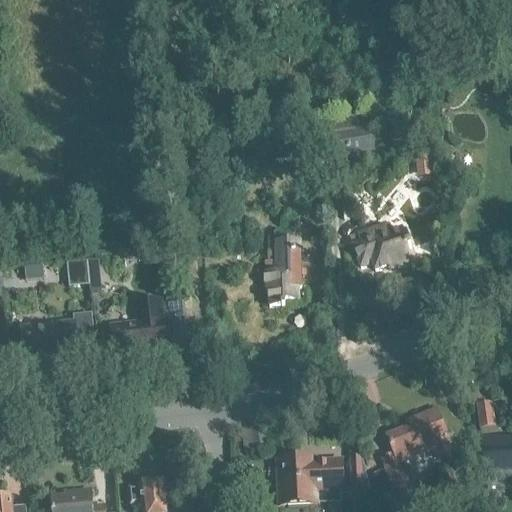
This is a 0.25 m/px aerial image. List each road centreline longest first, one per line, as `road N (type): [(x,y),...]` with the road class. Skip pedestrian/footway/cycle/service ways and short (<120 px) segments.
road 1 (track): [(175,0),(205,418)]
road 2 (residential): [(213,417),(511,303)]
road 3 (residential): [(0,437),(213,417)]
